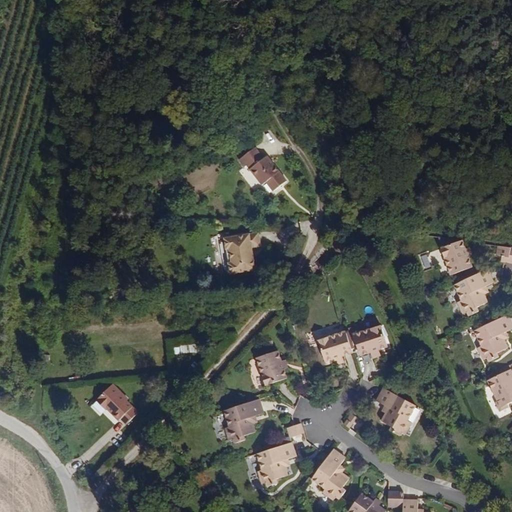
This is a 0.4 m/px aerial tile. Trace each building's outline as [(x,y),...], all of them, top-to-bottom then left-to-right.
[(287,179),(267,154),(263,156),(255,145),(242,156),(247,163),(263,183),(267,180),(274,189),(287,179)] [(251,246),(260,245),(258,232),(224,238),(226,248),(229,247),(231,262),(228,262),(230,273),(255,269),(253,256),(251,257),(250,251),(252,251),(251,246)] [(442,249),(462,240),(436,236),(442,249)] [(474,265),(462,240),(442,249),(454,275),(474,265)] [(511,262),(511,247),(498,245),(497,254),(502,255),(509,256),(508,262),(511,262)] [(315,271),(334,255),(326,246),(307,262),(315,271)] [(484,294),(481,288),(486,286),(494,282),(488,269),(455,285),(462,299),(458,301),(464,314),(468,312),(470,316),(480,312),(477,307),(488,303),(484,294)] [(506,331),(511,328),(511,322),(508,314),(475,329),(482,345),(478,347),(484,359),(488,358),(490,362),(500,357),(498,353),(508,348),(504,340),(501,333),(506,331)] [(389,346),(382,325),(354,334),(361,355),(371,352),(379,349),(389,346)] [(353,352),(346,331),(319,340),(326,361),(335,358),(343,355),(353,352)] [(381,355),(379,349),(371,352),(373,358),(381,355)] [(281,350),(255,359),(265,388),(290,380),(281,350)] [(345,361),(343,355),(335,358),(337,364),(345,361)] [(511,402),(511,368),(489,380),(498,400),(496,401),(500,411),(511,406),(509,404),(511,402)] [(125,397),(110,383),(94,399),(103,408),(105,407),(106,405),(112,411),(110,412),(117,419),(119,417),(125,423),(136,411),(123,399),(125,397)] [(407,419),(415,405),(383,387),(376,400),(384,405),(388,407),(385,413),(381,420),(392,426),(401,431),(405,433),(411,421),(407,419)] [(251,416),(256,415),(263,413),(259,399),(224,410),(229,425),(225,427),(229,439),(233,438),(234,442),(245,439),(244,435),(256,431),(253,423),(251,416)] [(353,423),(356,417),(351,413),(347,419),(353,423)] [(349,428),(353,423),(347,419),(344,424),(349,428)] [(303,432),(300,423),(287,428),(290,437),(303,432)] [(401,431),(392,426),(390,429),(399,434),(401,431)] [(295,455),(291,442),(256,453),(261,469),(257,470),(261,483),(265,481),(266,485),(278,482),(276,478),(288,474),(285,466),(283,459),(288,458),(295,455)] [(342,473),(337,469),(340,465),(345,457),(333,449),(312,478),(326,489),(324,492),(334,500),(337,497),(341,500),(347,491),(343,488),(350,479),(342,473)] [(384,511),(386,511),(362,493),(348,511),(349,511),(384,511)] [(403,501),(403,494),(388,493),(388,509),(403,509),(403,501)] [(417,511),(418,510),(418,501),(403,501),(403,509),(402,511),(417,511)]
